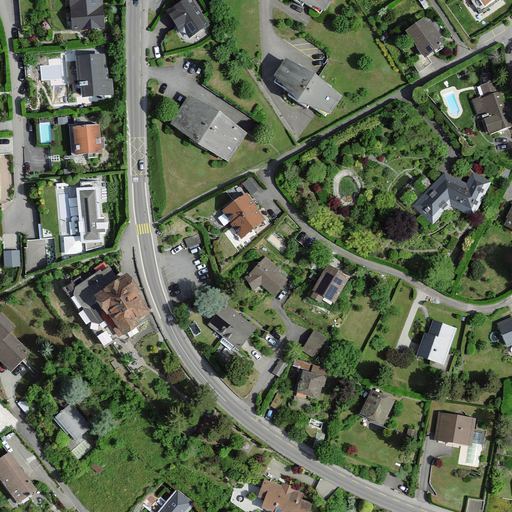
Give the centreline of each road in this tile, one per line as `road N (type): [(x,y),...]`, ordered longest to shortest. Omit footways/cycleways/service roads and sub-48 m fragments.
road 1 (secondary): [(136,0),(145,242),(177,337),(215,390),(262,432),(412,511)]
road 2 (residential): [(509,33),(268,167),(303,221),(367,262),(471,309),(511,298)]
road 3 (residential): [(22,232),(14,63),(0,4)]
road 4 (residential): [(10,405),(86,511)]
